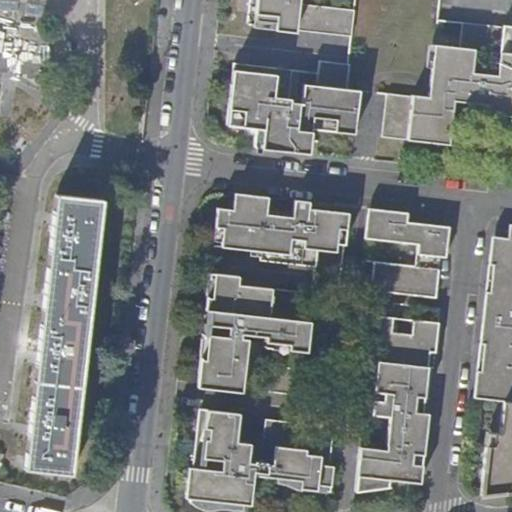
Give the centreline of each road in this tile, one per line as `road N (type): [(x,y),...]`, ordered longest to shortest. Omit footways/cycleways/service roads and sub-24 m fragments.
road 1 (residential): [(133,511),(173,160)]
road 2 (residential): [(468,199),(438,511)]
road 3 (residential): [(173,160),(468,199)]
road 4 (residential): [(173,160),(194,0)]
